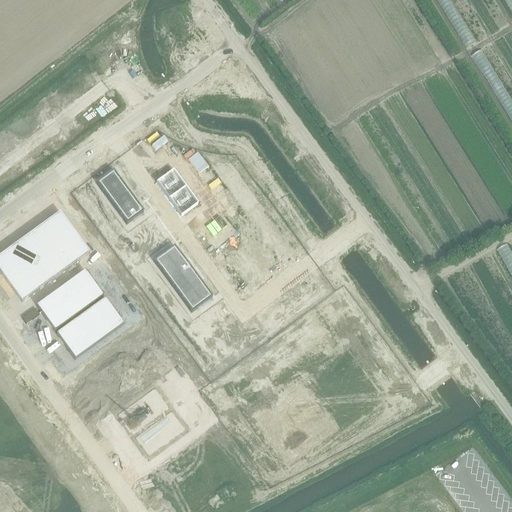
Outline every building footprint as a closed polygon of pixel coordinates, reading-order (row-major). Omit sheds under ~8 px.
[(168,163),(151,176),(176,209),(193,197),(168,163)] [(113,172),(96,185),(127,226),(144,214),(113,172)] [(61,215),(0,259),(0,271),(24,304),(91,255),(61,215)] [(156,248),(135,263),(174,315),(195,299),(156,248)] [(85,272),(36,307),(55,333),(104,298),(85,272)] [(105,300),(56,335),(75,361),(123,326),(105,300)] [(0,360),(0,418),(28,398),(0,360)] [(156,384),(115,414),(148,460),(189,430),(156,384)] [(231,490),(240,502),(264,485),(219,423),(162,464),(184,494),(192,488),(207,508),(231,490)] [(93,511),(67,476),(18,511),(93,511)]
